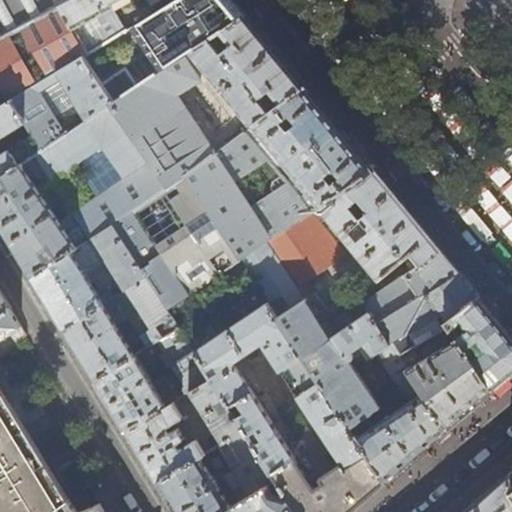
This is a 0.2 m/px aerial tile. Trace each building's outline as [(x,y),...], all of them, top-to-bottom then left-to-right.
[(0,0),(0,37),(60,5),(69,0),(0,0)] [(69,0),(60,5),(89,54),(127,31),(117,15),(108,20),(103,12),(125,0),(148,0),(151,4),(158,0),(69,0)] [(235,0),(177,0),(127,31),(155,74),(246,13),(235,0)] [(89,54),(60,5),(0,37),(0,84),(10,102),(22,95),(84,57),(89,54)] [(271,44),(246,13),(180,58),(172,63),(155,74),(113,101),(110,104),(167,187),(184,175),(214,153),(176,95),(201,79),(194,68),(201,63),(219,86),(232,76),(237,82),(225,92),(252,125),(306,86),(299,78),(271,44)] [(18,143),(27,160),(110,104),(113,101),(84,57),(22,95),(35,116),(27,121),(34,132),(18,143)] [(375,169),(336,122),(306,86),(252,125),(214,153),(184,175),(239,259),(310,212),(319,206),(375,169)] [(0,177),(21,164),(27,160),(18,143),(16,141),(2,149),(0,145),(0,137),(27,121),(35,116),(22,95),(10,102),(0,108),(0,177)] [(27,160),(21,164),(33,182),(38,179),(39,179),(49,172),(54,179),(79,163),(100,196),(74,214),(74,213),(60,222),(76,249),(90,241),(113,227),(167,187),(110,104),(27,160)] [(60,222),(33,182),(21,164),(0,177),(0,224),(6,234),(31,276),(72,251),(76,249),(60,222)] [(408,208),(375,169),(319,206),(371,269),(363,275),(371,285),(404,258),(411,269),(412,271),(442,251),(408,208)] [(239,259),(184,175),(167,187),(113,227),(147,277),(167,309),(240,260),(239,259)] [(345,254),(310,212),(239,259),(240,260),(268,302),(277,317),(313,293),(314,292),(307,281),(345,254)] [(147,277),(113,227),(90,241),(120,285),(100,297),(72,251),(31,276),(47,301),(63,328),(147,277)] [(412,271),(411,269),(368,298),(367,307),(377,322),(460,272),(444,254),(442,251),(412,271)] [(476,293),(460,272),(377,322),(400,356),(411,349),(440,332),(450,326),(448,322),(479,296),(476,293)] [(179,328),(167,309),(147,277),(63,328),(79,353),(95,379),(135,355),(117,325),(128,319),(129,320),(141,313),(152,329),(141,335),(148,347),(179,328)] [(0,341),(22,328),(0,291),(0,341)] [(313,293),(277,317),(350,428),(381,408),(386,416),(398,409),(394,402),(387,406),(384,402),(380,405),(350,360),(362,353),(367,361),(375,355),(401,393),(410,402),(424,393),(400,356),(377,322),(367,307),(359,295),(330,318),(313,293)] [(511,335),(501,323),(479,296),(448,322),(450,326),(466,349),(476,340),(483,348),(471,357),(493,389),(507,378),(511,373),(511,335)] [(268,302),(195,352),(212,379),(244,429),(276,480),(288,498),(296,511),(348,511),(385,481),(350,428),(277,317),(268,302)] [(493,389),(471,357),(466,349),(450,326),(440,332),(445,340),(449,338),(452,342),(419,362),(411,349),(400,356),(424,393),(448,428),(466,413),(493,389)] [(22,328),(0,341),(0,357),(8,351),(26,336),(27,335),(24,330),(22,328)] [(195,352),(179,328),(148,347),(142,350),(147,358),(162,349),(175,370),(153,384),(135,355),(95,379),(110,403),(126,430),(174,402),(190,392),(212,379),(195,352)] [(190,392),(194,397),(222,442),(244,429),(212,379),(190,392)] [(0,511),(51,511),(70,500),(50,467),(34,441),(30,434),(27,429),(21,420),(0,385),(0,511)] [(194,397),(190,392),(174,402),(177,407),(194,397)] [(448,428),(424,393),(410,402),(398,409),(386,416),(381,408),(350,428),(385,481),(430,443),(448,428)] [(177,407),(174,402),(126,430),(141,453),(158,482),(200,456),(205,453),(197,438),(189,443),(175,421),(183,416),(177,407)] [(276,480),(244,429),(222,442),(218,445),(233,470),(224,475),(240,502),(267,486),(276,480)] [(212,476),(200,456),(158,482),(173,506),(176,511),(222,511),(231,507),(219,487),(221,486),(215,475),(212,476)] [(511,511),(511,470),(502,478),(511,491),(511,511)] [(511,511),(511,491),(502,478),(462,511),(511,511)] [(272,495),(267,486),(240,502),(231,507),(222,511),(296,511),(288,498),(272,495)] [(105,511),(99,502),(77,511),(70,500),(51,511),(105,511)]
